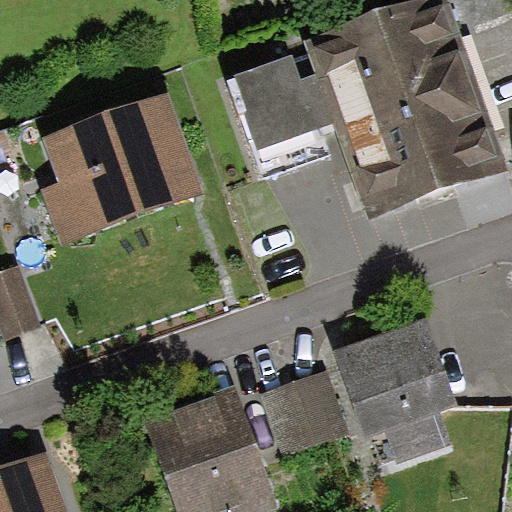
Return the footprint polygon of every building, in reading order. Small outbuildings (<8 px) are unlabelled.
[(510,170),(449,8),(238,87),(271,175),(348,146),(376,220),(510,170)] [(171,99),(45,144),(60,186),(43,192),(61,243),(204,192),(171,99)] [(12,277),(0,280),(0,342),(32,331),(12,277)] [(426,330),(345,358),(383,466),(445,444),(433,411),(453,404),(426,330)] [(322,378),(263,397),(280,448),(339,429),(322,378)] [(237,400),(149,429),(176,511),(235,511),(271,500),(237,400)] [(54,511),(38,465),(0,477),(0,511),(54,511)]
